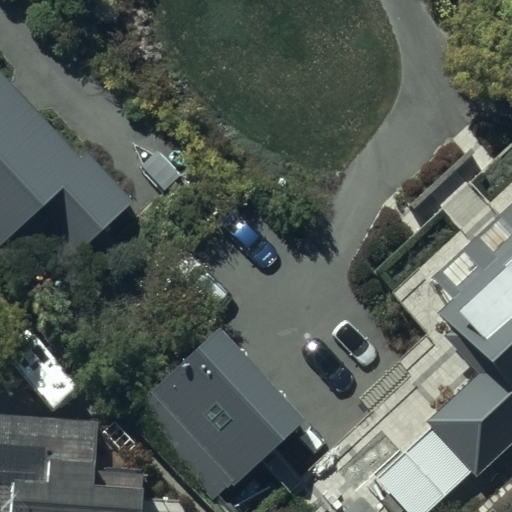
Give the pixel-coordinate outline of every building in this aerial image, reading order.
[(0,66),(0,248),(36,287),(127,203),(0,66)] [(511,197),(429,272),(448,293),(430,310),(480,365),(421,419),(427,426),(468,470),(474,477),(511,442),(511,197)] [(211,325),(125,406),(214,499),(300,418),(211,325)] [(0,511),(131,511),(132,466),(75,464),(77,405),(0,402),(0,511)] [(423,511),(468,470),(427,426),(373,477),(405,511),(423,511)]
